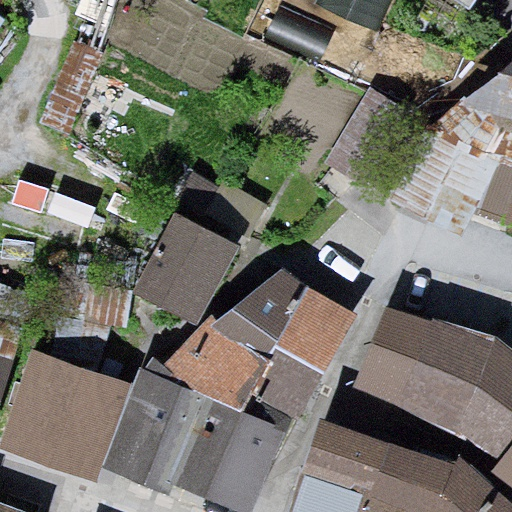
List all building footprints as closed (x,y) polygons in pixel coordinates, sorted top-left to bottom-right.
[(511,50),(459,98),(511,112),(511,50)] [(326,161),(366,183),(409,106),(370,84),(326,161)] [(511,113),(456,99),(425,125),(500,158),(511,162),(511,113)] [(500,158),(425,125),(389,196),(462,229),(500,158)] [(192,170),(175,198),(202,214),(205,210),(249,235),(268,203),(222,178),(218,185),(192,170)] [(197,319),(239,241),(175,205),(132,286),(197,319)] [(181,358),(291,404),(341,308),(283,277),(216,319),(181,358)] [(0,280),(0,333),(18,340),(37,295),(0,280)] [(431,315),(385,301),(353,381),(395,401),(431,315)] [(494,337),(432,313),(431,315),(395,401),(455,429),(494,337)] [(0,397),(18,340),(0,333),(0,397)] [(494,337),(455,429),(500,450),(511,435),(511,347),(496,333),(494,337)] [(31,345),(0,432),(0,443),(95,476),(128,378),(31,345)] [(204,390),(140,362),(100,461),(169,488),(173,477),(204,390)] [(206,389),(173,477),(249,509),(286,423),(206,389)] [(300,465),(305,467),(287,511),(399,511),(402,502),(364,485),(383,433),(319,411),(300,465)] [(452,454),(390,434),(369,486),(433,511),(452,454)] [(511,435),(490,464),(511,480),(511,435)] [(511,511),(511,494),(458,447),(433,511),(511,511)] [(0,511),(31,511),(0,500),(0,511)]
